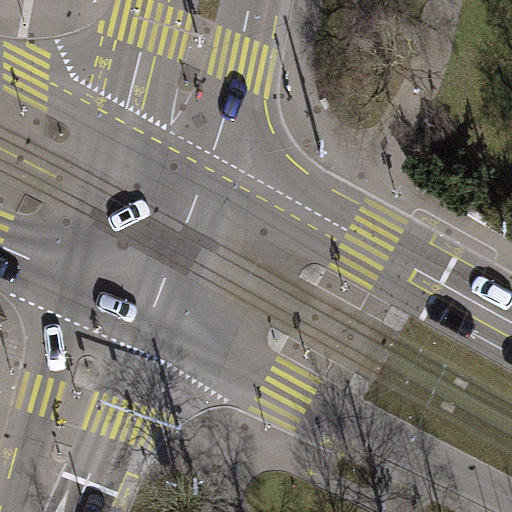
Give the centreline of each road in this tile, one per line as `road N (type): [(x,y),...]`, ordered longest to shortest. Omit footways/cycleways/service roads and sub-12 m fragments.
road 1 (tertiary): [(118,296),(511,501)]
road 2 (tertiary): [(511,323),(169,145)]
road 3 (tertiary): [(42,511),(118,296)]
road 4 (tertiary): [(169,145),(0,65)]
road 5 (tertiary): [(118,296),(169,145)]
road 6 (tertiary): [(169,145),(201,0)]
road 7 (tertiary): [(0,246),(118,296)]
